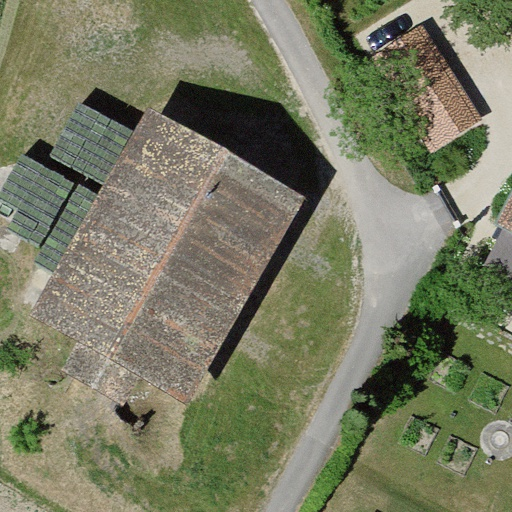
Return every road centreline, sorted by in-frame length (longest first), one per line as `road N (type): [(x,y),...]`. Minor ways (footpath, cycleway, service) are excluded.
road 1 (track): [(382,239),(314,369),(260,511)]
road 2 (track): [(271,0),(382,239)]
road 3 (track): [(511,111),(482,155),(382,239)]
